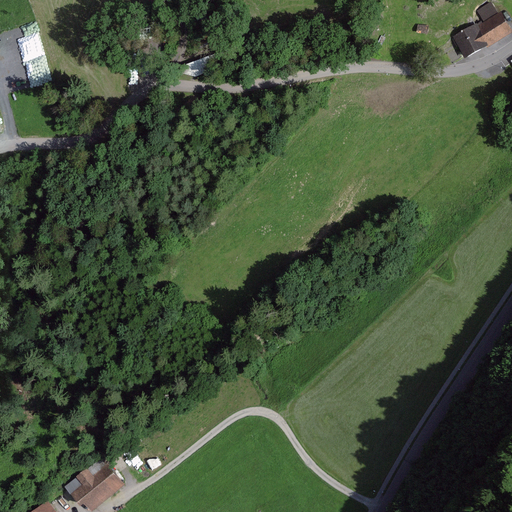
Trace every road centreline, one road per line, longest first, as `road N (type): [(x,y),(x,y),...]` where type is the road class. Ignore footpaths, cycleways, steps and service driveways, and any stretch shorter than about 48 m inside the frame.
road 1 (residential): [(511,45),(446,72),(363,66),(227,88),(147,89),(76,143),(0,148)]
road 2 (track): [(105,511),(234,416),(262,409),(326,479),(387,511)]
road 3 (tertiary): [(387,511),(511,310)]
